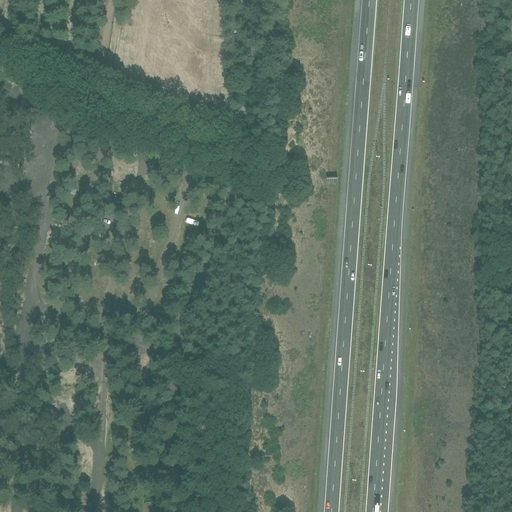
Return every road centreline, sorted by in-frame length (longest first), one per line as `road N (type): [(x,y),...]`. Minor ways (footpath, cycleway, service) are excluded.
road 1 (motorway): [(367,0),(331,511)]
road 2 (motorway): [(373,511),(408,0)]
road 3 (track): [(233,172),(262,0)]
